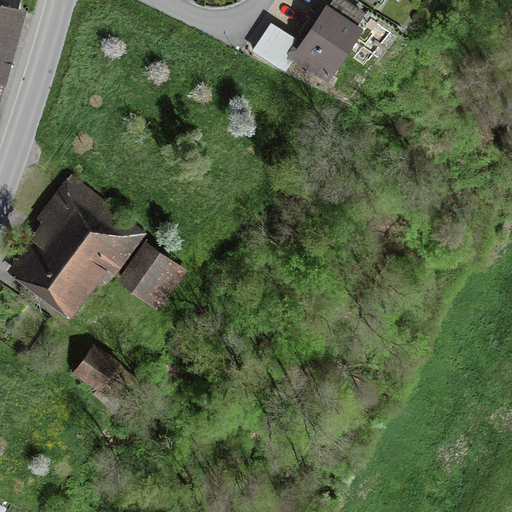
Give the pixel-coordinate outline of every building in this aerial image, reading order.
[(300,64),(324,79),(355,29),(348,24),(358,9),(344,0),(333,0),(321,19),(302,49),(308,53),(300,64)] [(0,59),(11,21),(0,17),(0,59)] [(297,39),(271,23),(254,51),(286,71),(292,62),(286,58),(297,39)] [(0,281),(19,295),(50,317),(86,267),(97,275),(122,241),(58,196),(0,277),(0,281)] [(179,265),(150,246),(122,286),(151,306),(179,265)] [(89,347),(74,370),(100,388),(96,394),(113,406),(129,382),(106,366),(110,361),(89,347)]
